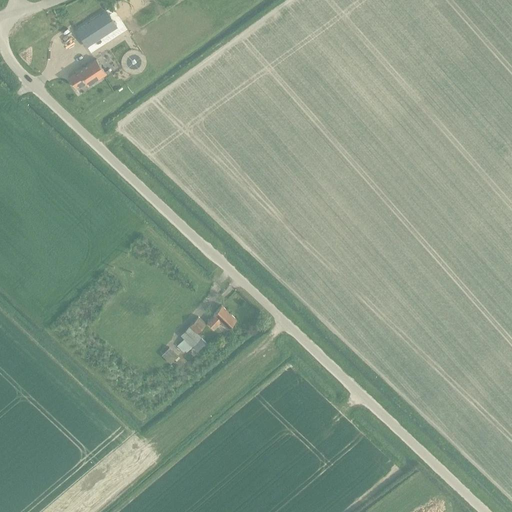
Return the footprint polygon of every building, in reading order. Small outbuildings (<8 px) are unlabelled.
[(127,8),(117,13),(123,25),(133,19),(127,8)] [(107,12),(76,32),(85,46),(116,26),(107,12)] [(140,47),(128,55),(136,67),(126,73),(131,80),(152,67),(140,47)] [(124,63),(130,61),(126,52),(120,55),(124,63)] [(88,86),(110,72),(108,69),(105,72),(96,59),(68,77),(75,87),(84,81),(88,86)] [(228,328),(236,319),(221,305),(213,314),(214,315),(207,322),(213,328),(220,321),(228,328)] [(197,333),(206,324),(198,316),(189,325),(197,333)] [(206,342),(201,337),(189,326),(180,335),(184,338),(177,346),(183,351),(186,348),(188,350),(192,346),(197,351),(206,342)] [(170,364),(178,355),(169,347),(161,355),(170,364)]
